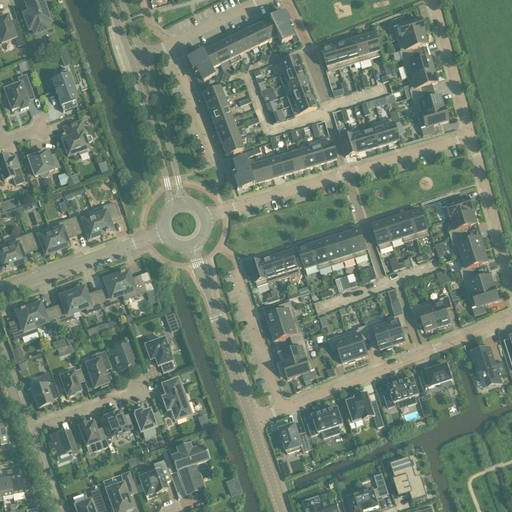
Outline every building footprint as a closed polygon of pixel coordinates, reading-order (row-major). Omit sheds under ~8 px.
[(19,0),(23,9),(26,8),(28,13),(29,15),(24,17),(29,32),(50,25),(41,0),(19,0)] [(287,19),(285,15),(280,17),(269,22),(277,39),(281,46),(291,41),(289,37),(287,33),(287,32),(282,21),(287,19)] [(18,48),(25,46),(19,31),(13,33),(8,18),(6,19),(5,17),(0,18),(0,20),(0,21),(0,20),(0,40),(2,45),(15,40),(18,48)] [(405,26),(403,19),(391,22),(397,42),(424,34),(420,21),(405,26)] [(269,43),(277,39),(269,22),(261,26),(269,43)] [(261,47),(269,43),(261,26),(253,30),(261,47)] [(252,51),(261,47),(253,30),(244,34),(252,51)] [(245,60),(254,55),(252,51),(244,34),(235,39),(245,60)] [(401,61),(414,57),(412,51),(427,46),(424,34),(397,42),(401,54),(399,54),(401,61)] [(370,61),(380,58),(374,36),(363,39),(370,61)] [(236,64),(245,60),(235,39),(226,43),(234,60),(236,64)] [(359,65),(370,61),(363,39),(353,42),(359,65)] [(349,68),(359,65),(353,42),(342,46),(349,68)] [(225,64),(234,60),(226,43),(217,48),(225,64)] [(338,71),(349,68),(342,46),(332,49),(338,71)] [(64,48),(58,50),(63,67),(70,64),(64,48)] [(215,69),(225,64),(217,48),(207,52),(215,69)] [(328,74),(338,71),(332,49),(321,52),(328,74)] [(215,69),(207,52),(192,60),(194,64),(198,62),(204,73),(206,77),(208,81),(219,76),(215,69)] [(415,64),(414,57),(401,61),(407,79),(433,71),(434,71),(433,65),(431,65),(429,59),(415,64)] [(278,77),(300,69),(296,59),(275,67),(278,77)] [(282,88),(304,79),(300,69),(278,77),(282,88)] [(63,114),(77,109),(72,93),(74,92),(67,70),(66,70),(67,72),(60,75),(62,79),(53,82),(57,92),(56,93),(63,114)] [(411,99),(424,96),(422,89),(437,84),(433,71),(407,79),(410,92),(409,93),(411,99)] [(27,107),(29,106),(24,93),(30,91),(26,78),(18,80),(21,86),(4,92),(5,95),(4,96),(6,103),(8,102),(12,112),(20,110),(21,112),(28,110),(27,107)] [(286,98),(308,90),(304,79),(282,88),(286,98)] [(206,107),(224,100),(220,90),(203,96),(206,107)] [(290,108),(312,100),(308,90),(286,98),(290,108)] [(426,102),(424,96),(411,99),(417,118),(443,110),(445,110),(443,103),(441,104),(440,98),(426,102)] [(210,117),(228,110),(224,100),(206,107),(210,117)] [(294,119),(316,110),(312,100),(290,108),(294,119)] [(214,127),(232,121),(228,110),(210,117),(214,127)] [(423,138),(435,134),(433,127),(447,123),(443,110),(417,118),(423,138)] [(279,124),(276,116),(275,116),(270,118),(273,126),(279,124)] [(218,137),(236,131),(232,121),(214,127),(218,137)] [(387,146),(398,143),(391,121),(381,124),(387,146)] [(92,143),(92,141),(91,139),(89,138),(87,138),(85,139),(83,135),(86,134),(82,123),(64,129),(68,140),(62,142),(63,146),(64,146),(65,148),(63,149),(65,155),(66,155),(68,159),(79,155),(80,157),(87,154),(86,152),(89,151),(87,147),(90,146),(91,145),(92,143)] [(377,149),(387,146),(381,124),(370,127),(377,149)] [(377,149),(370,127),(371,132),(362,135),(360,130),(366,153),(377,149)] [(356,156),(366,153),(360,130),(349,134),(356,156)] [(222,148),(239,141),(236,131),(218,137),(222,148)] [(345,159),(356,156),(349,134),(339,137),(345,159)] [(324,165),(336,162),(329,140),(318,143),(319,148),(324,165)] [(226,158),(243,151),(239,141),(222,148),(226,158)] [(314,168),(324,165),(319,148),(309,151),(314,168)] [(304,171),(314,168),(309,151),(299,154),(304,171)] [(35,179),(40,177),(41,178),(44,180),(47,178),(48,176),(48,174),(54,172),(54,171),(59,169),(54,157),(49,159),(47,153),(41,156),(40,155),(34,157),(35,158),(28,160),(35,179)] [(294,174),(304,171),(299,154),(288,157),(294,174)] [(16,187),(24,184),(19,170),(18,170),(15,160),(8,163),(6,157),(0,159),(0,176),(1,176),(4,183),(13,180),(16,187)] [(283,178),(294,174),(288,157),(278,160),(283,178)] [(262,184),(273,181),(268,163),(267,158),(255,162),(257,166),(262,184)] [(273,181),(283,178),(278,160),(268,163),(273,181)] [(236,192),(253,187),(248,169),(245,161),(234,165),(235,169),(237,174),(236,174),(240,186),(235,187),(236,192)] [(253,187),(262,184),(257,166),(248,169),(253,187)] [(60,186),(69,183),(66,174),(57,177),(60,186)] [(81,187),(62,193),(64,200),(83,194),(81,187)] [(0,207),(3,214),(16,209),(12,199),(0,204),(0,207)] [(455,206),(453,199),(441,203),(447,222),(452,221),(473,214),(474,214),(469,201),(455,206)] [(58,204),(61,214),(67,212),(64,202),(58,204)] [(92,213),(101,237),(105,235),(105,236),(109,235),(109,234),(113,233),(109,224),(120,220),(114,205),(92,213)] [(417,241),(429,237),(421,212),(409,216),(417,241)] [(101,237),(92,213),(70,221),(76,236),(86,232),(89,240),(92,239),(92,240),(101,237)] [(451,242),(464,238),(462,231),(477,226),(473,214),(452,221),(455,232),(449,234),(451,242)] [(405,245),(417,241),(409,216),(397,220),(405,245)] [(405,245),(397,220),(384,224),(392,249),(393,248),(392,244),(403,240),(404,245),(405,245)] [(76,236),(70,221),(55,226),(57,231),(51,234),(50,234),(57,253),(66,250),(65,248),(68,247),(66,240),(76,236)] [(380,253),(392,249),(384,224),(372,228),(380,253)] [(27,237),(32,252),(42,248),(45,256),(48,255),(48,256),(57,253),(50,234),(51,234),(49,229),(27,237)] [(355,261),(368,257),(360,232),(347,236),(355,261)] [(343,265),(355,261),(347,236),(335,240),(343,265)] [(32,252),(27,237),(11,242),(13,247),(7,250),(6,250),(13,269),(22,265),(21,264),(24,263),(22,256),(32,252)] [(466,244),(464,238),(451,242),(454,249),(458,260),(484,252),(485,251),(483,245),(482,246),(480,240),(466,244)] [(331,269),(343,265),(335,240),(323,244),(331,269)] [(319,272),(331,269),(323,244),(311,248),(319,272)] [(6,250),(7,250),(5,245),(0,246),(0,268),(2,273),(5,271),(5,272),(9,271),(9,270),(13,269),(6,250)] [(439,259),(444,257),(441,246),(435,248),(439,259)] [(307,276),(319,272),(311,248),(299,251),(307,276)] [(463,280),(475,276),(472,270),(488,265),(484,252),(458,260),(462,272),(460,273),(463,280)] [(289,279),(299,276),(292,254),(282,257),(289,279)] [(278,283),(289,279),(282,257),(271,260),(278,283)] [(400,271),(398,266),(396,259),(389,261),(393,273),(400,271)] [(267,286),(278,283),(271,260),(260,264),(267,286)] [(267,286),(260,264),(250,267),(253,278),(252,278),(254,284),(255,283),(257,289),(267,286)] [(370,283),(377,281),(373,269),(366,271),(370,283)] [(438,274),(441,285),(453,282),(451,273),(445,275),(444,272),(438,274)] [(123,297),(122,297),(124,302),(153,292),(147,277),(131,283),(128,274),(124,275),(120,276),(120,277),(116,278),(123,297)] [(477,283),(475,276),(463,280),(469,299),(495,290),(496,290),(494,284),(492,284),(491,278),(477,283)] [(97,295),(103,310),(118,305),(116,300),(122,297),(123,297),(116,278),(107,281),(108,283),(105,284),(107,291),(97,295)] [(345,292),(351,290),(350,285),(347,278),(341,280),(345,292)] [(475,318),(487,314),(485,308),(499,303),(495,290),(469,299),(475,318)] [(103,310),(97,295),(87,299),(84,291),(81,292),(81,291),(72,294),(79,313),(86,311),(87,316),(103,310)] [(459,293),(453,294),(455,309),(461,308),(459,293)] [(79,313),(72,294),(63,297),(64,298),(61,300),(63,307),(53,311),(59,326),(74,321),(72,316),(79,313)] [(439,331),(445,329),(445,328),(451,326),(446,312),(453,310),(449,298),(430,304),(438,330),(439,330),(439,331)] [(270,332),(297,323),(291,304),(278,308),(280,315),(266,319),(268,325),(267,326),(269,332),(270,331),(270,332)] [(438,330),(430,304),(411,310),(415,322),(421,320),(426,334),(438,330)] [(59,326),(53,311),(43,314),(40,307),(37,308),(37,307),(28,310),(35,329),(42,326),(44,331),(59,326)] [(35,329),(28,310),(24,311),(20,312),(20,313),(17,314),(20,323),(9,327),(15,342),(37,334),(35,329)] [(393,348),(405,344),(401,330),(407,328),(404,316),(385,322),(393,348)] [(327,317),(320,319),(322,329),(329,327),(327,317)] [(103,333),(117,328),(114,321),(101,326),(103,333)] [(393,348),(385,322),(365,328),(369,340),(376,338),(380,352),(386,350),(387,352),(393,350),(392,348),(393,348)] [(301,335),(297,323),(270,332),(274,344),(290,339),(292,346),(304,342),(302,335),(301,335)] [(355,362),(368,358),(363,343),(369,340),(365,328),(358,331),(359,332),(347,336),(355,362)] [(149,339),(157,337),(154,330),(147,333),(149,339)] [(355,362),(347,336),(328,342),(332,354),(338,352),(343,366),(349,364),(349,365),(355,363),(355,362)] [(73,354),(71,345),(65,346),(64,340),(54,342),(57,357),(73,354)] [(111,354),(119,374),(127,371),(127,372),(129,371),(129,370),(134,369),(129,355),(135,352),(130,340),(119,344),(121,350),(111,354)] [(150,346),(145,348),(150,363),(155,361),(157,369),(160,368),(163,375),(174,371),(172,364),(172,363),(164,341),(159,343),(158,341),(149,344),(150,346)] [(284,369),(311,361),(304,342),(292,346),(294,352),(280,357),(282,363),(281,363),(283,369),(284,369)] [(19,348),(11,351),(16,364),(24,362),(19,348)] [(487,387),(500,382),(499,380),(508,377),(503,364),(495,366),(490,350),(471,356),(478,375),(483,374),(484,379),(483,379),(484,382),(485,381),(487,387)] [(85,367),(94,390),(100,388),(101,390),(108,388),(107,386),(108,385),(101,369),(109,366),(104,353),(91,358),(93,364),(85,367)] [(317,380),(311,361),(284,369),(288,382),(303,377),(305,384),(317,380)] [(452,382),(447,367),(427,373),(428,377),(422,379),(426,390),(452,382)] [(160,368),(146,372),(148,381),(163,377),(160,368)] [(74,396),(81,394),(78,386),(85,383),(80,371),(73,374),(60,379),(67,399),(68,398),(69,400),(75,397),(74,396)] [(44,386),(32,391),(32,392),(30,393),(32,399),(34,398),(39,410),(52,406),(50,400),(57,398),(48,375),(41,378),(44,386)] [(419,397),(413,381),(404,384),(398,386),(389,389),(391,397),(385,399),(388,410),(396,408),(395,405),(406,401),(408,408),(417,405),(415,399),(419,397)] [(181,394),(177,383),(163,388),(167,399),(164,401),(168,412),(172,411),(176,422),(189,417),(185,406),(188,405),(183,393),(181,394)] [(363,422),(374,419),(375,422),(382,420),(377,406),(371,408),(367,397),(356,400),(357,402),(348,405),(354,423),(363,421),(363,422)] [(324,440),(341,435),(339,428),(343,427),(337,411),(328,414),(328,413),(322,415),(322,416),(313,419),(315,424),(308,427),(312,438),(319,436),(319,435),(322,434),(324,440)] [(136,417),(135,418),(141,436),(156,430),(163,427),(158,415),(151,417),(150,412),(142,415),(142,413),(135,415),(136,417)] [(127,434),(127,433),(133,431),(128,418),(122,420),(120,414),(115,416),(115,415),(109,417),(109,418),(104,420),(111,440),(116,438),(117,439),(123,437),(123,436),(127,434)] [(197,419),(202,432),(210,429),(205,416),(197,419)] [(94,454),(108,449),(104,436),(98,438),(93,424),(88,426),(87,425),(78,428),(79,429),(77,430),(80,438),(82,437),(86,448),(91,447),(94,454)] [(0,442),(1,447),(8,445),(5,427),(0,427),(0,442)] [(311,452),(307,439),(300,441),(295,427),(288,429),(288,427),(280,430),(281,431),(279,432),(287,456),(302,451),(303,455),(311,452)] [(71,437),(65,439),(63,434),(50,438),(52,444),(49,445),(52,453),(55,451),(58,459),(70,455),(71,458),(77,455),(71,437)] [(196,467),(208,463),(206,455),(207,455),(206,452),(205,453),(203,448),(191,452),(189,447),(176,451),(178,457),(172,459),(177,474),(180,473),(185,487),(201,481),(196,467)] [(416,461),(393,469),(403,497),(410,495),(413,501),(429,496),(416,461)] [(147,503),(157,499),(160,498),(160,496),(167,493),(165,486),(171,483),(163,463),(153,466),(156,474),(139,480),(147,503)] [(285,480),(291,478),(286,463),(280,465),(285,480)] [(110,511),(130,511),(133,511),(128,497),(136,495),(129,475),(121,478),(124,485),(105,492),(112,509),(110,510),(110,511)] [(26,481),(22,482),(21,478),(13,479),(12,476),(6,476),(7,480),(10,480),(13,499),(13,502),(25,500),(24,492),(28,492),(26,481)] [(378,490),(350,499),(353,508),(351,509),(351,511),(368,511),(379,509),(376,501),(389,497),(382,476),(374,478),(378,490)] [(0,481),(0,490),(2,501),(13,499),(10,480),(7,480),(0,481)] [(104,506),(99,491),(90,494),(96,509),(104,506)] [(93,511),(90,502),(75,508),(76,511),(93,511)] [(339,511),(336,502),(322,507),(321,505),(305,510),(305,511),(339,511)]
